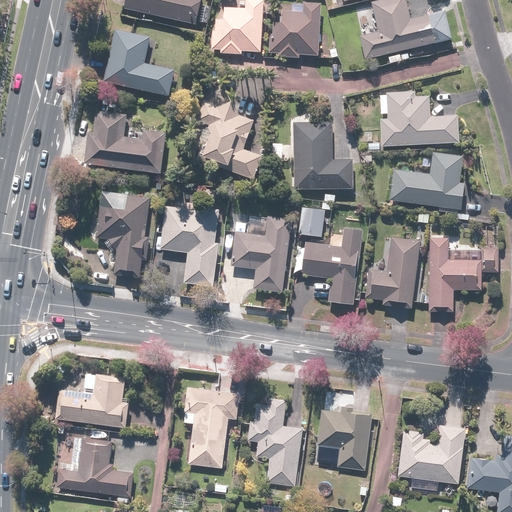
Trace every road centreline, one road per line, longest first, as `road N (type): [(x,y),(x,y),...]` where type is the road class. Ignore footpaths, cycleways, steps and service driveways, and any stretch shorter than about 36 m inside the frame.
road 1 (secondary): [(149,321),(511,372)]
road 2 (secondary): [(56,0),(0,299)]
road 3 (secondary): [(149,321),(36,338),(0,372)]
road 4 (secondary): [(0,299),(149,321)]
road 5 (residential): [(511,135),(472,0)]
